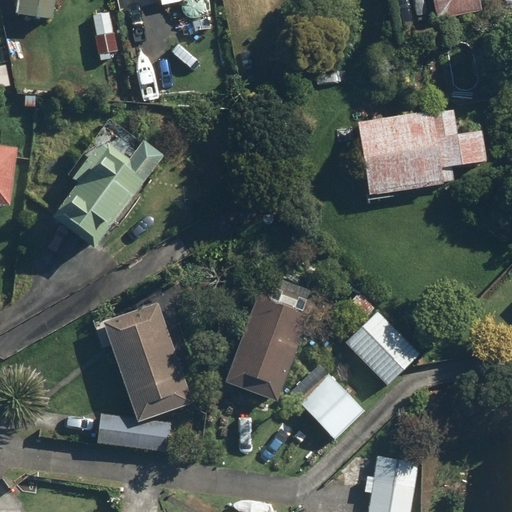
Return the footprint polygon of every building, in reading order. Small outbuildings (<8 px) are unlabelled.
[(55,19),(57,0),(11,0),(11,2),(19,2),(17,15),(55,19)] [(433,0),(436,19),(483,12),(480,0),(433,0)] [(455,107),(359,121),(370,195),(444,184),(443,182),(454,180),(452,166),(487,160),(483,131),(459,134),(455,107)] [(53,215),(97,247),(165,153),(146,139),(143,142),(110,118),(70,172),(79,179),(53,215)] [(0,146),(0,204),(13,206),(20,148),(0,146)] [(308,307),(255,291),(227,381),(279,397),(308,307)] [(194,399),(157,299),(101,320),(137,417),(100,413),(97,442),(167,449),(170,421),(142,418),(194,399)] [(420,351),(375,309),(344,342),(389,385),(420,351)] [(366,408),(328,370),(298,399),(336,438),(366,408)] [(410,511),(418,457),(377,452),(369,511),(410,511)]
